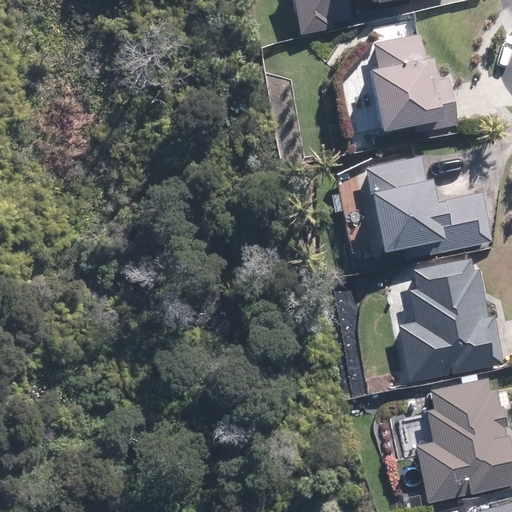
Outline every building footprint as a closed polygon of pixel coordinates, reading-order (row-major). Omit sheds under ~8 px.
[(288,0),(297,38),(353,25),(348,2),(359,0),(360,0),(363,10),(406,0),(288,0)] [(363,74),(376,136),(413,128),(414,135),(455,126),(445,80),(432,82),(428,60),(421,61),(416,36),(369,46),(374,72),(363,74)] [(418,159),(360,171),(365,197),(363,197),(375,256),(401,251),(402,260),(489,243),(479,194),(434,203),(429,179),(422,181),(418,159)] [(394,326),(406,383),(500,365),(490,318),(486,319),(476,271),(470,272),(468,260),(408,272),(412,290),(405,292),(411,323),(394,326)] [(412,447),(423,503),(511,484),(511,469),(498,405),(495,406),(491,390),(487,391),(484,379),(425,392),(429,410),(422,412),(429,443),(412,447)] [(511,511),(511,500),(466,511),(511,511)]
